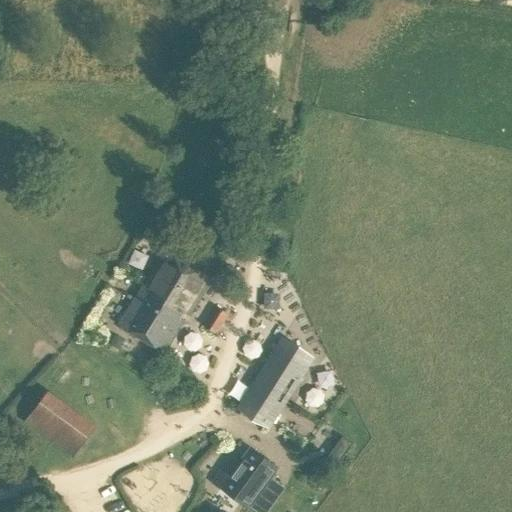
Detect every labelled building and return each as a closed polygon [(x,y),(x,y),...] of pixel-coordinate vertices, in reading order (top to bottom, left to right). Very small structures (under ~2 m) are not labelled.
[(149,277),(124,319),(170,346),(189,314),(183,311),(186,305),(194,310),(215,273),(168,245),(149,277)] [(214,307),(202,325),(214,332),(227,314),(214,307)] [(312,358),(282,339),(239,407),(269,426),(312,358)] [(44,378),(20,409),(66,445),(90,413),(44,378)] [(228,465),(220,476),(252,500),(268,511),(274,511),(294,484),(279,473),(286,464),(281,461),(258,444),(237,472),(228,465)] [(309,473),(319,463),(310,454),(300,463),(309,473)]
